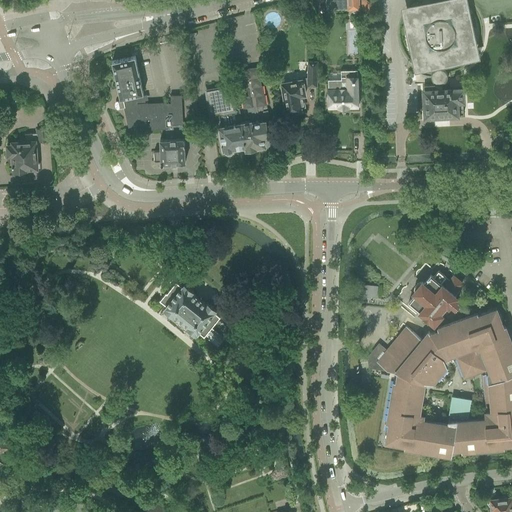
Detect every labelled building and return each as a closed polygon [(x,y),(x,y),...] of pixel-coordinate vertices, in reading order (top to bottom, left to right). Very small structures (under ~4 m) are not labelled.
[(326,0),(327,9),(339,9),(348,8),(348,10),(359,9),(358,0),(326,0)] [(361,0),(362,11),(376,10),(375,0),(361,0)] [(410,9),(410,8),(409,8),(409,9),(406,10),(407,13),(405,14),(407,14),(408,20),(407,21),(408,21),(410,28),(408,28),(410,28),(411,35),(410,35),(410,36),(411,35),(413,42),(411,42),(411,43),(413,42),(414,49),(413,49),(413,50),(414,49),(416,56),(414,56),(414,57),(416,56),(417,63),(416,63),(417,63),(418,67),(421,66),(422,68),(422,67),(422,66),(428,65),(429,66),(429,64),(435,63),(436,65),(436,64),(436,63),(442,62),(443,63),(443,61),(450,60),(450,62),(450,61),(450,60),(457,58),(457,60),(457,58),(464,57),(464,59),(464,58),(464,57),(471,55),(471,57),(472,57),(471,55),(475,55),(474,51),(475,51),(475,50),(474,51),(472,44),(474,44),(474,43),(472,44),(471,37),(472,37),(472,36),(471,37),(469,30),(471,30),(471,29),(469,30),(468,23),(469,23),(469,22),(468,23),(466,16),(468,16),(468,15),(466,15),(465,9),(467,9),(466,8),(465,8),(463,2),(465,2),(465,1),(463,1),(463,0),(452,0),(451,0),(452,0),(445,2),(445,0),(444,0),(444,2),(438,3),(438,2),(437,2),(437,3),(431,5),(431,3),(430,3),(430,5),(424,6),(424,5),(423,5),(423,6),(417,8),(417,6),(416,6),(416,8),(410,9)] [(152,129),(165,128),(167,128),(167,124),(183,123),(182,95),(170,95),(171,102),(166,103),(166,101),(143,103),(141,93),(143,93),(135,56),(112,61),(119,99),(122,98),(122,101),(118,102),(120,108),(124,107),(129,133),(152,131),(152,129)] [(281,82),(285,103),(286,113),(301,110),(300,108),(303,107),(301,96),(305,95),(304,87),(309,86),(316,86),(317,65),(309,65),(308,68),(307,68),(307,77),(304,78),(303,78),(281,82)] [(249,121),(242,122),(247,149),(248,149),(249,150),(250,150),(251,149),(252,149),(254,149),(255,148),(255,147),(256,147),(265,145),(265,148),(274,147),(269,119),(265,120),(262,105),(266,105),(265,95),(263,95),(262,86),(261,86),(260,77),(259,77),(257,67),(235,70),(236,80),(237,80),(239,90),(240,89),(241,99),(242,99),(243,108),(247,107),(249,121)] [(424,85),(426,106),(426,116),(429,116),(432,118),(434,118),(437,116),(439,116),(439,117),(442,117),(442,115),(444,115),(447,117),(449,117),(452,115),(461,114),(461,115),(463,115),(463,109),(463,105),(462,89),(442,90),(442,85),(443,84),(445,83),(446,82),(446,81),(447,80),(447,79),(447,78),(448,77),(447,75),(447,73),(446,72),(445,71),(444,70),(443,69),(441,69),(440,68),(438,68),(437,69),(435,69),(434,70),(433,71),(433,72),(432,72),(432,73),(431,73),(431,74),(431,75),(431,76),(431,77),(431,78),(431,79),(431,80),(432,81),(432,82),(433,82),(434,84),(435,84),(434,84),(424,85)] [(329,95),(328,96),(328,101),(329,102),(329,108),(339,108),(341,110),(346,110),(349,107),(359,107),(358,71),(341,71),(341,80),(329,80),(329,89),(329,95)] [(247,149),(242,122),(241,122),(239,108),(234,109),(230,86),(206,90),(210,114),(218,112),(221,126),(219,126),(223,151),(224,150),(225,153),(226,154),(228,155),(231,155),(233,153),(233,152),(233,149),(234,148),(245,146),(246,149),(247,149)] [(167,128),(165,128),(166,138),(160,139),(160,150),(154,151),(154,160),(155,160),(160,160),(164,163),(186,162),(183,123),(167,124),(167,128)] [(7,147),(7,148),(7,152),(8,153),(9,167),(14,167),(14,172),(17,172),(18,173),(23,173),(23,171),(26,171),(26,169),(37,168),(36,146),(36,143),(35,141),(39,141),(47,141),(47,128),(37,128),(37,133),(29,133),(25,133),(25,141),(12,142),(12,144),(7,145),(7,147)] [(389,351),(388,352),(390,353),(389,354),(382,348),(374,357),(382,363),(381,364),(379,363),(381,365),(387,370),(389,370),(396,371),(398,372),(397,381),(394,380),(386,422),(389,423),(389,424),(389,425),(387,424),(386,431),(388,431),(387,432),(387,435),(392,442),(395,443),(396,443),(396,445),(402,446),(402,444),(404,444),(404,447),(416,449),(451,455),(452,448),(461,447),(461,451),(504,447),(504,444),(506,444),(506,446),(511,445),(511,346),(505,327),(504,325),(502,326),(499,317),(498,314),(490,311),(487,312),(478,315),(478,313),(438,328),(435,321),(442,313),(440,312),(441,311),(446,305),(446,304),(447,304),(448,305),(451,302),(454,306),(458,301),(454,298),(456,296),(453,293),(462,283),(453,276),(450,280),(446,277),(446,276),(439,271),(438,271),(433,276),(432,276),(431,275),(424,283),(422,281),(421,283),(420,282),(419,282),(418,283),(417,283),(416,285),(415,286),(414,287),(414,289),(414,290),(414,292),(415,293),(408,302),(416,308),(430,320),(435,332),(431,334),(429,331),(428,332),(422,339),(416,334),(408,328),(410,330),(405,335),(403,333),(403,334),(405,336),(401,341),(399,339),(398,340),(400,342),(396,347),(394,345),(393,346),(395,347),(391,353),(389,351)] [(196,334),(197,333),(197,334),(198,333),(203,338),(204,337),(217,347),(223,339),(210,328),(219,317),(214,313),(215,312),(214,311),(216,309),(207,302),(206,303),(192,292),(193,291),(184,284),(183,285),(172,298),(166,293),(160,300),(166,305),(165,307),(164,308),(173,316),(174,314),(178,317),(178,318),(184,323),(184,322),(188,325),(187,326),(196,334)] [(358,284),(357,294),(361,295),(377,296),(378,286),(362,285),(358,284)] [(511,511),(511,498),(511,497),(508,497),(507,496),(503,497),(502,498),(490,500),(490,501),(489,501),(488,505),(491,508),(491,507),(491,509),(493,509),(493,511),(511,511)]
